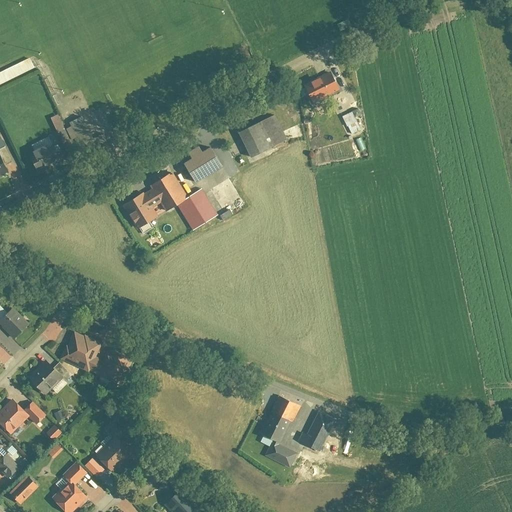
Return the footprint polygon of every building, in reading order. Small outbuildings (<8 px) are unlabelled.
[(33,59),(0,72),(0,84),(37,69),(33,59)] [(338,90),(330,74),(305,86),(313,102),(338,90)] [(281,138),(268,111),(234,128),(248,155),(281,138)] [(354,134),(363,130),(354,111),(345,116),(354,134)] [(67,124),(69,129),(64,131),(70,142),(75,139),(78,147),(90,142),(79,119),(67,124)] [(192,179),(221,164),(205,134),(176,149),(192,179)] [(51,137),(23,150),(32,171),(61,158),(51,137)] [(187,228),(212,213),(196,187),(182,195),(166,170),(118,199),(134,226),(172,203),(187,228)] [(7,305),(0,311),(0,328),(6,336),(22,322),(7,305)] [(96,338),(67,327),(55,359),(84,370),(85,367),(94,371),(93,374),(118,384),(128,356),(101,346),(98,355),(91,352),(96,338)] [(41,356),(21,374),(38,392),(57,374),(41,356)] [(23,413),(7,395),(0,401),(0,429),(2,432),(23,413)] [(288,404),(269,395),(253,431),(272,440),(288,404)] [(27,399),(18,407),(32,422),(40,414),(27,399)] [(323,421),(308,414),(296,438),(311,446),(323,421)] [(106,435),(89,452),(106,469),(127,447),(114,435),(122,427),(110,416),(98,428),(106,435)] [(59,439),(65,431),(57,425),(51,433),(59,439)] [(293,450),(267,437),(260,453),(285,465),(293,450)] [(52,453),(56,458),(66,449),(62,444),(52,453)] [(0,470),(4,474),(14,465),(0,450),(0,449),(0,470)] [(44,493),(61,511),(82,492),(71,479),(80,471),(70,460),(55,473),(60,479),(44,493)] [(23,505),(42,485),(31,474),(11,493),(23,505)] [(177,483),(159,501),(170,511),(181,511),(194,499),(177,483)]
